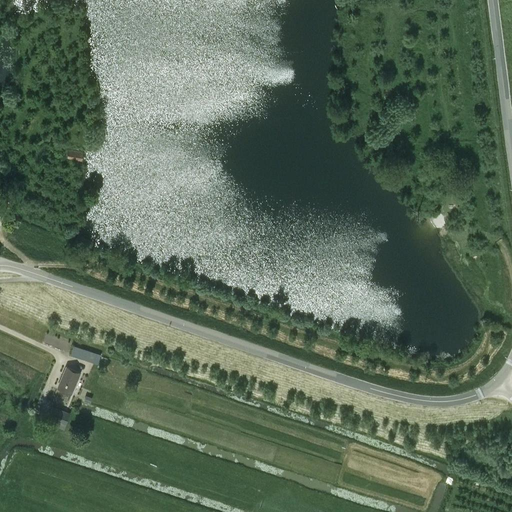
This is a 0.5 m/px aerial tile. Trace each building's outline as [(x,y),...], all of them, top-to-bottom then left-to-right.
[(67,148),(64,159),(81,162),(83,151),(67,148)] [(71,355),(89,360),(99,364),(102,354),(92,351),(74,345),(71,355)] [(67,366),(58,386),(72,392),(80,372),(67,366)] [(92,398),(86,395),(84,401),(90,403),(92,398)] [(55,425),(64,429),(71,412),(53,406),(48,418),(56,421),(55,425)]
